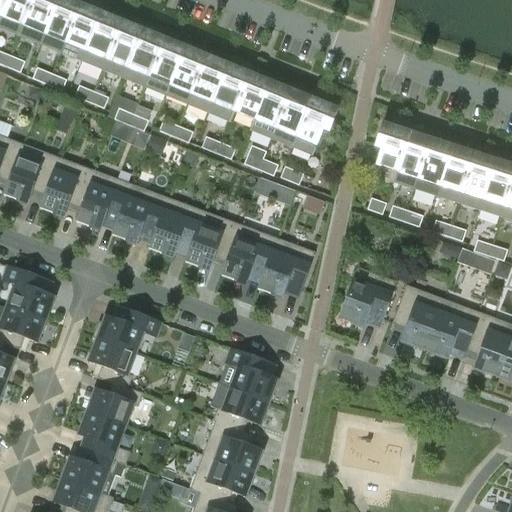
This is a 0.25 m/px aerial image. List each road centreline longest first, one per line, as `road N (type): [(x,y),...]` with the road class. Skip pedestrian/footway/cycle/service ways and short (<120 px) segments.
road 1 (residential): [(90,268),(2,511)]
road 2 (residential): [(310,353),(90,268)]
road 3 (residential): [(511,431),(310,353)]
road 4 (residential): [(310,353),(278,511)]
road 5 (residential): [(227,0),(374,56)]
road 6 (residential): [(374,56),(511,101)]
